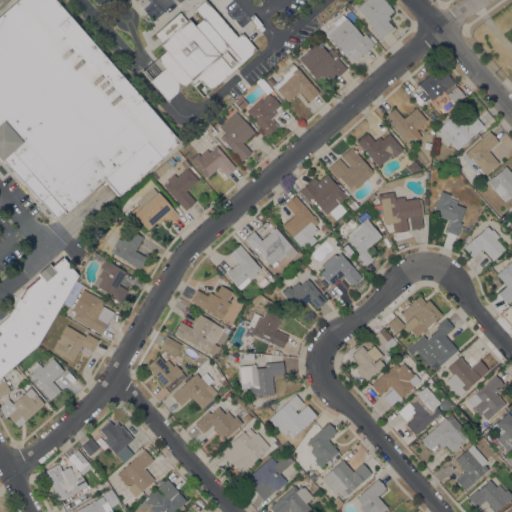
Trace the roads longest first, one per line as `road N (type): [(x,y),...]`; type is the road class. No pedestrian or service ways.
road 1 (residential): [(477,0),(191,244),(114,377),(8,471)]
road 2 (residential): [(442,511),(320,374),(317,360),(413,269),(428,265)]
road 3 (residential): [(233,511),(114,377)]
road 4 (residential): [(511,350),(441,269),(428,265)]
